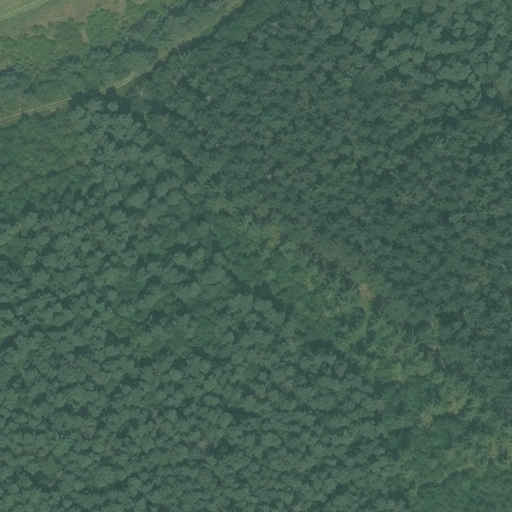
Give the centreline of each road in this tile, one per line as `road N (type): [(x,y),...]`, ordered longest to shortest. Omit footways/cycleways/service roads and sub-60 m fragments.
road 1 (track): [(96,89),(511,437)]
road 2 (track): [(223,0),(96,89)]
